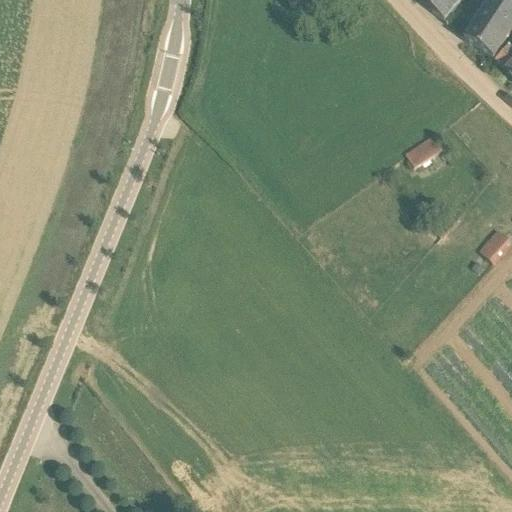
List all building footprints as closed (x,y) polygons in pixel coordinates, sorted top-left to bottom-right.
[(287,0),(291,9),(314,0),(287,0)] [(462,0),(419,0),(418,2),(444,24),(462,0)] [(511,30),(511,0),(491,0),(464,43),(493,62),(511,30)] [(511,41),(508,47),(496,62),(507,73),(506,74),(511,79),(511,41)] [(440,155),(430,141),(406,157),(415,170),(440,155)] [(511,248),(511,244),(501,234),(481,256),(494,267),(511,248)]
